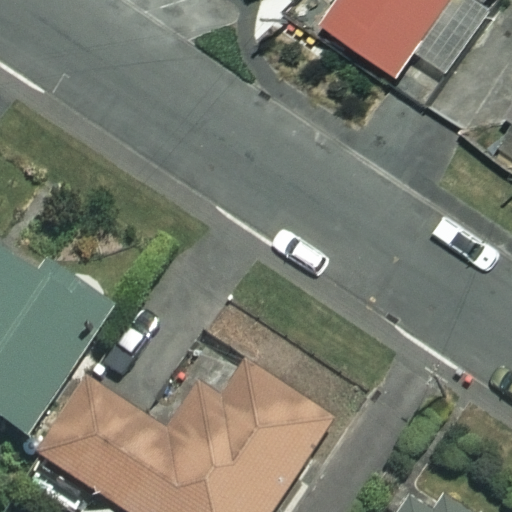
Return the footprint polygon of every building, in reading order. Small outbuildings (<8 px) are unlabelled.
[(303,0),(284,0),(298,8),(303,0)] [(360,0),(336,34),(407,85),(469,0),(360,0)] [(60,296),(0,253),(0,426),(34,450),(122,326),(66,287),(60,296)] [(289,511),(343,429),(257,373),(231,413),(208,398),(177,446),(97,394),(49,467),(118,511),(289,511)] [(463,511),(432,492),(418,511),(463,511)]
